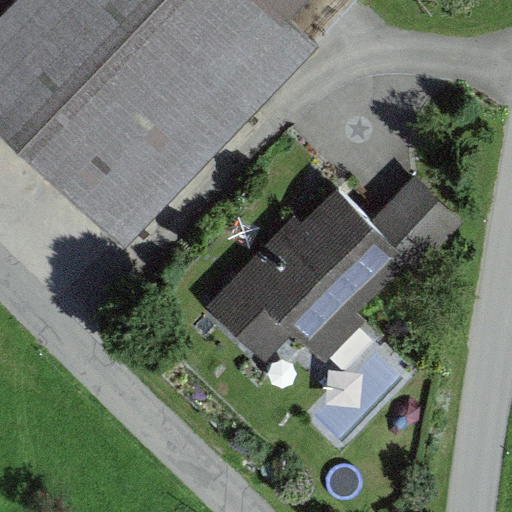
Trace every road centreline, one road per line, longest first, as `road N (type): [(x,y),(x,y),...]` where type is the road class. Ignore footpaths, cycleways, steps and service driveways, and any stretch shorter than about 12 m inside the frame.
road 1 (unclassified): [(0,274),(245,511)]
road 2 (unclassified): [(511,258),(475,511)]
